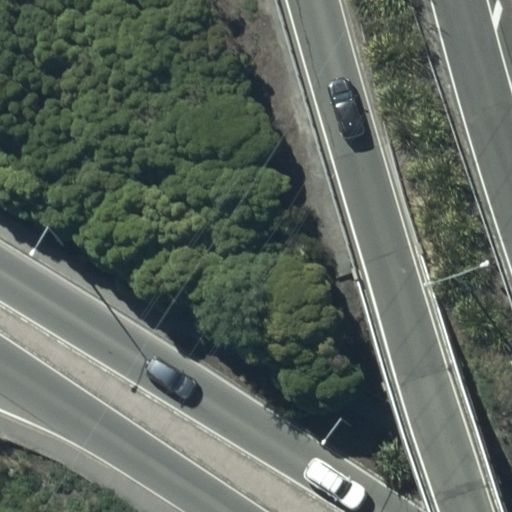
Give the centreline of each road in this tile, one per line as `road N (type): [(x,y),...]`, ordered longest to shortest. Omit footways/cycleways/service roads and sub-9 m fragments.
road 1 (trunk): [(472,511),(312,0)]
road 2 (trunk): [(0,266),(395,511)]
road 3 (tertiary): [(225,511),(0,368)]
road 4 (trunk): [(461,0),(511,175)]
